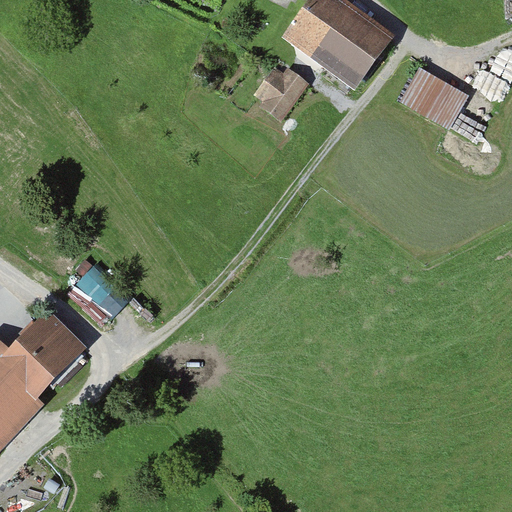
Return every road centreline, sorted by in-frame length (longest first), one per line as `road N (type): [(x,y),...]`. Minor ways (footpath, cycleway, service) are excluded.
road 1 (track): [(410,41),(238,263),(186,317)]
road 2 (track): [(0,482),(121,363),(186,317)]
road 3 (track): [(0,269),(121,363)]
